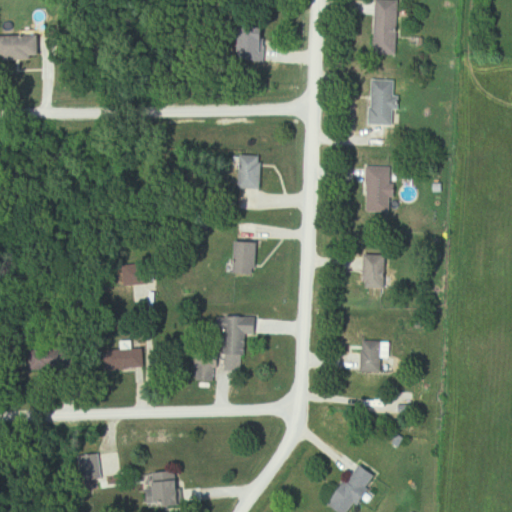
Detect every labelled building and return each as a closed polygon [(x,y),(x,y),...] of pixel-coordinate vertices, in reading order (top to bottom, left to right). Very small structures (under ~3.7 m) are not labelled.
[(401,0),(379,0),(379,54),(401,54),(401,0)] [(46,58),(46,35),(1,35),(1,58),(46,58)] [(375,80),(375,125),(398,125),(399,80),(375,80)] [(243,189),(264,189),(264,156),(243,156),(243,189)] [(394,167),(370,167),(370,213),(395,213),(394,167)] [(390,289),(390,256),(367,256),(367,289),(390,289)] [(368,373),(387,373),(387,341),(368,341),(368,373)]
